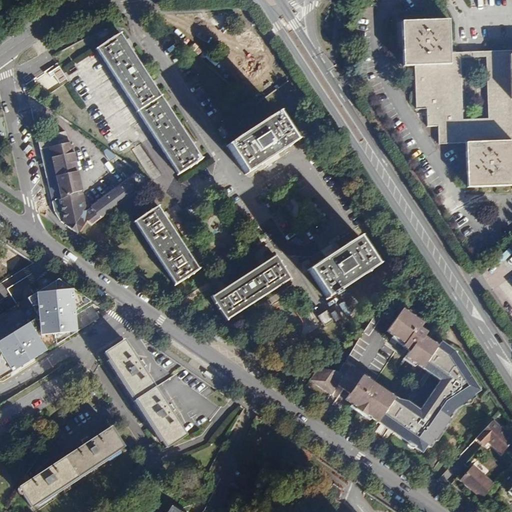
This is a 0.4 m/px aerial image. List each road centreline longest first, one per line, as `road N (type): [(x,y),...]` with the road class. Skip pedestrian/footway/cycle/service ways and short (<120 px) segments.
road 1 (tertiary): [(36,236),(428,511)]
road 2 (primary): [(270,15),(511,385)]
road 3 (primary): [(511,358),(315,55)]
road 4 (residential): [(36,236),(0,60)]
